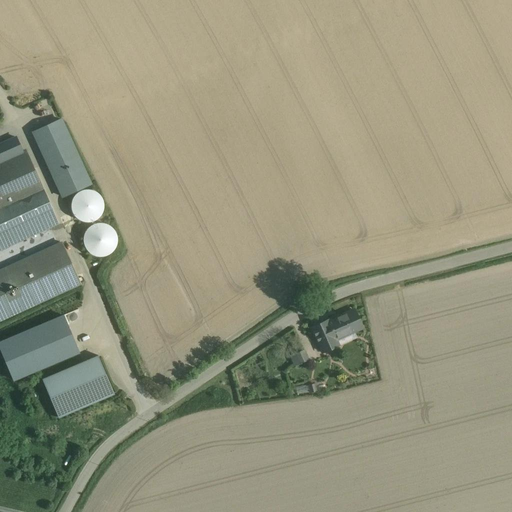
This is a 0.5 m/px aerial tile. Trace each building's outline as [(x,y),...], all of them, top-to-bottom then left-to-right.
[(68,135),(61,120),(33,133),(62,197),(90,184),(68,135)] [(16,138),(0,144),(0,175),(10,198),(17,195),(19,201),(34,194),(43,191),(25,151),(22,152),(16,138)] [(0,175),(0,209),(19,201),(17,195),(10,198),(0,175)] [(74,196),(72,199),(71,202),(71,206),(71,210),(72,213),(74,216),(77,219),(80,221),(83,222),(87,223),(91,222),(94,221),(97,219),(100,217),(102,213),(103,210),(104,206),(103,203),(102,199),(100,196),(98,193),(94,191),(91,190),(87,190),(84,190),(80,191),(77,193),(74,196)] [(43,214),(51,210),(43,191),(34,194),(43,214)] [(0,209),(0,239),(45,219),(43,214),(34,194),(19,201),(0,209)] [(45,219),(0,239),(0,250),(58,224),(51,210),(43,214),(45,219)] [(84,235),(83,238),(83,242),(84,245),(85,248),(87,251),(90,253),(93,255),(96,256),(99,257),(102,257),(106,256),(109,254),(111,252),(113,250),(115,247),(116,243),(116,240),(116,237),(115,234),(113,231),(111,228),(109,226),(106,225),(102,224),(99,224),(96,224),(92,225),(90,227),(87,229),(85,232),(84,235)] [(0,320),(79,283),(62,243),(0,271),(0,320)] [(344,316),(327,324),(328,326),(321,330),(326,342),(334,339),(334,340),(342,336),(362,327),(355,311),(344,316)] [(63,316),(0,342),(0,348),(14,381),(79,353),(63,316)] [(326,342),(321,330),(314,333),(321,348),(328,345),(326,342)] [(342,336),(334,340),(334,339),(326,342),(328,345),(329,347),(344,341),(342,336)] [(304,350),(292,355),(284,359),(289,369),(308,360),(304,350)] [(79,354),(63,361),(66,368),(82,361),(79,354)] [(42,379),(58,417),(114,393),(98,356),(42,379)]
